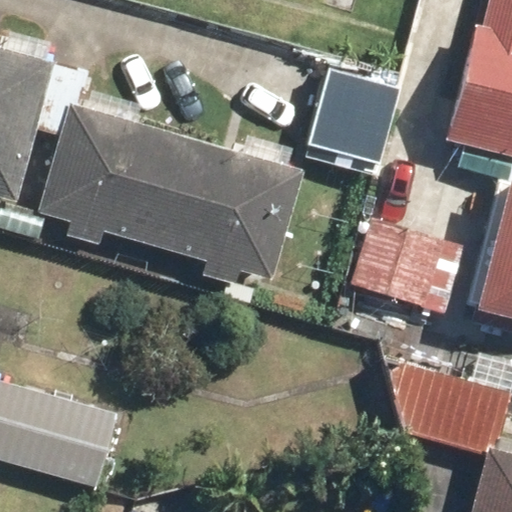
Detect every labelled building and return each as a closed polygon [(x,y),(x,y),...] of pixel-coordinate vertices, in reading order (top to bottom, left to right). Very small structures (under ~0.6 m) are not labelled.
[(499,173),(462,315),(511,327),(511,0),(488,0),(483,20),(478,19),(448,135),(511,151),(511,168),(509,176),(499,173)] [(56,58),(0,42),(0,193),(17,198),(56,58)] [(304,167),(70,99),(38,211),(67,219),(63,233),(99,243),(103,229),(204,258),(200,272),(237,283),(242,268),(272,276),(304,167)] [(457,242),(370,218),(351,285),(438,310),(457,242)] [(117,403),(0,374),(0,455),(98,480),(117,403)] [(511,511),(511,450),(489,444),(470,511),(511,511)]
